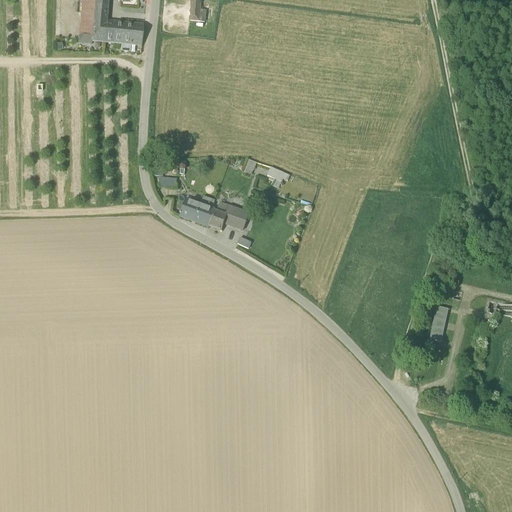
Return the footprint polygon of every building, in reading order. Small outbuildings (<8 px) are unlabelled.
[(82,0),(82,8),(94,9),(94,0),(82,0)] [(94,0),(94,9),(93,16),(106,18),(107,0),(94,0)] [(190,21),(199,22),(200,10),(201,2),(192,1),(190,21)] [(93,16),(94,9),(82,8),(80,31),(80,30),(79,41),(78,41),(80,43),(90,44),(93,42),(91,42),(93,16)] [(105,27),(106,18),(93,16),(91,42),(93,42),(121,45),(131,46),(141,47),(143,24),(114,21),(111,23),(111,28),(105,27)] [(130,53),(131,46),(121,45),(121,53),(130,53)] [(243,173),(251,175),(254,169),(254,170),(256,164),(248,160),(243,173)] [(154,176),(163,177),(163,169),(155,168),(154,176)] [(267,177),(282,183),(285,175),(271,169),(267,177)] [(159,190),(175,192),(176,180),(160,178),(159,190)] [(186,201),(197,205),(199,199),(188,195),(186,201)] [(200,206),(214,211),(213,204),(214,202),(203,198),(200,206)] [(208,226),(214,211),(200,206),(197,205),(186,201),(180,216),(208,226)] [(220,204),(217,212),(227,216),(225,221),(229,223),(228,226),(236,229),(240,219),(246,221),(249,215),(227,207),(220,204)] [(221,231),(225,221),(227,216),(217,212),(214,211),(208,226),(221,231)] [(236,229),(243,231),(246,221),(240,219),(236,229)] [(237,245),(248,250),(251,243),(240,239),(237,245)] [(451,300),(460,302),(462,293),(453,291),(451,300)] [(511,307),(489,302),(486,313),(511,319),(511,321),(511,320),(511,307)] [(436,314),(447,316),(449,310),(437,308),(436,314)] [(430,341),(441,343),(447,316),(436,314),(430,341)] [(511,336),(511,337),(500,345),(497,351),(495,367),(496,376),(502,379),(511,381),(511,336)]
